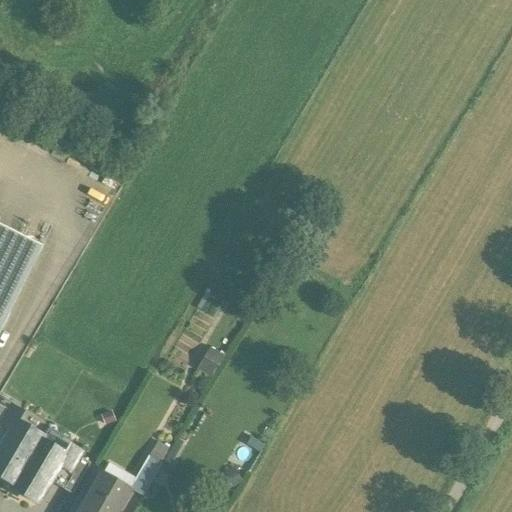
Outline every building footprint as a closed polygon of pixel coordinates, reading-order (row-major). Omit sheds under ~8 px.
[(0,230),(0,333),(41,250),(0,230)] [(0,407),(0,448),(1,449),(3,446),(2,446),(10,432),(0,427),(8,412),(0,407)] [(22,416),(11,409),(8,412),(0,427),(10,432),(2,446),(3,446),(1,449),(0,451),(0,478),(13,487),(14,487),(40,442),(41,443),(43,439),(17,424),(22,416)] [(41,443),(40,442),(14,487),(13,487),(11,490),(37,506),(51,483),(52,480),(53,481),(61,467),(71,473),(80,459),(82,455),(70,448),(65,457),(41,443)] [(80,459),(71,473),(61,467),(53,481),(52,480),(51,483),(71,495),(90,465),(80,459)] [(135,480),(129,491),(130,492),(141,499),(160,467),(147,460),(135,480)] [(102,476),(114,483),(129,491),(135,480),(108,465),(102,476)] [(110,489),(98,482),(80,511),(117,511),(130,492),(129,491),(114,483),(110,489)]
